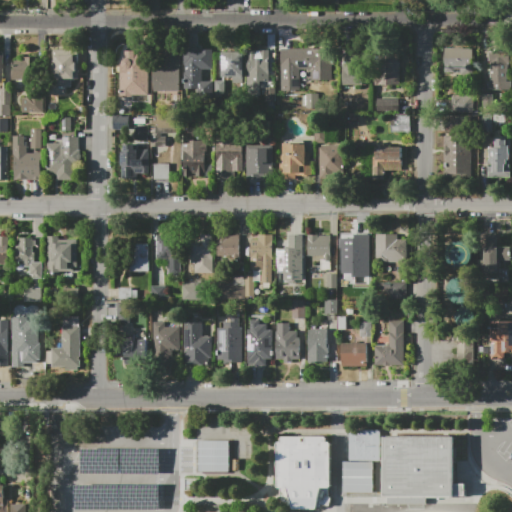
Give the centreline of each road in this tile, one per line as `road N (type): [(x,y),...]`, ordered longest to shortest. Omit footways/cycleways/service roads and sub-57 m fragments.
road 1 (residential): [(511,396),(0,398)]
road 2 (residential): [(511,19),(0,20)]
road 3 (residential): [(511,204),(0,204)]
road 4 (residential): [(99,399),(101,0)]
road 5 (residential): [(422,394),(424,19)]
